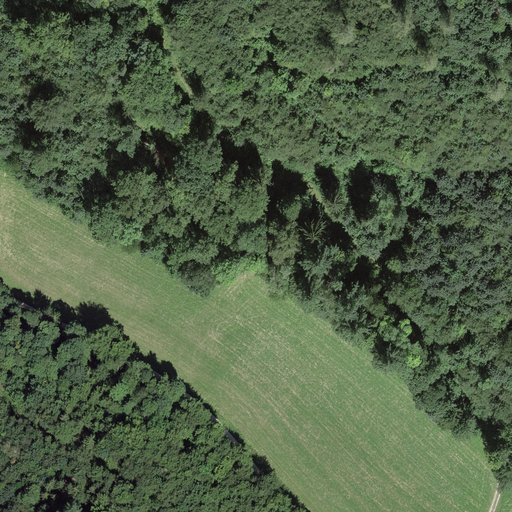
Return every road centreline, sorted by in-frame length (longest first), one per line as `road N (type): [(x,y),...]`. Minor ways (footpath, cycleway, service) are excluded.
road 1 (track): [(493,511),(503,488),(485,427),(446,350),(274,153),(191,93),(165,0)]
road 2 (track): [(290,511),(221,425),(161,377),(0,291)]
road 3 (track): [(511,167),(435,163),(374,173),(274,153)]
